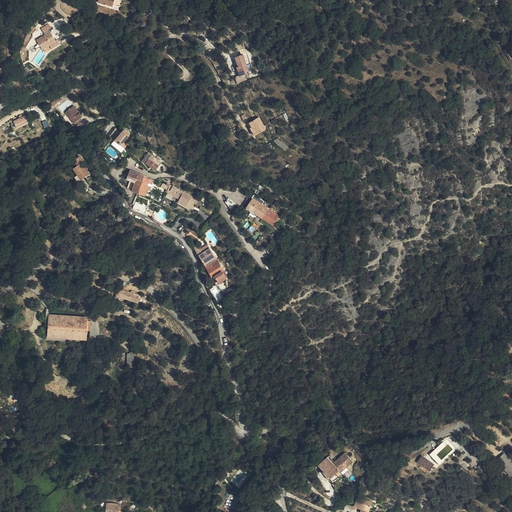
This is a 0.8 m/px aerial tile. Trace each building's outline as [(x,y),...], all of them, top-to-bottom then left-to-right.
[(152,10),(146,6),(141,14),(142,15),(146,18),(152,10)] [(55,41),(50,32),(49,29),(51,28),(49,24),(42,29),(45,34),(36,40),(39,44),(37,45),(38,47),(40,46),(43,50),(50,45),(51,49),(60,43),(57,39),(55,41)] [(45,54),(52,50),(51,49),(50,45),(43,50),(45,53),(45,54)] [(511,56),(506,48),(503,51),(509,60),(511,58),(511,56)] [(249,73),(242,54),(235,57),(238,67),(236,67),(239,76),(245,74),(249,73)] [(74,106),(65,112),(74,123),(77,127),(83,122),(80,118),(82,117),(74,106)] [(14,122),(16,129),(21,127),(29,123),(26,117),(14,122)] [(258,117),(249,123),(251,127),(250,128),(254,136),(265,129),(258,117)] [(123,129),(111,144),(121,152),(127,145),(124,142),(130,134),(123,129)] [(281,141),(282,140),(279,136),(277,138),(280,142),(278,144),(285,150),(288,147),(281,141)] [(161,163),(158,161),(148,153),(142,161),(155,171),(161,163)] [(81,163),(76,166),(73,169),(77,175),(81,180),(85,177),(89,174),(87,171),(85,168),(81,163)] [(127,188),(132,191),(138,193),(144,177),(144,175),(130,170),(128,175),(131,177),(130,181),(127,188)] [(144,177),(138,193),(144,196),(144,195),(146,189),(149,180),(149,179),(144,177)] [(170,185),(167,190),(169,191),(174,194),(181,197),(183,192),(177,189),(177,188),(173,186),(172,187),(170,185)] [(192,197),(183,192),(181,197),(178,203),(190,209),(193,203),(190,202),(192,197)] [(274,226),(280,217),(253,199),(247,208),(274,226)] [(136,201),(133,208),(133,209),(145,214),(148,207),(136,201)] [(56,240),(42,246),(45,252),(58,246),(56,240)] [(36,243),(30,246),(35,260),(41,258),(36,243)] [(202,253),(209,248),(207,245),(200,249),(202,253)] [(198,255),(205,267),(216,260),(213,254),(209,248),(202,253),(200,249),(199,247),(197,248),(195,250),(198,255)] [(205,267),(212,277),(213,277),(215,276),(219,282),(225,278),(225,277),(227,276),(218,263),(217,260),(216,260),(205,267)] [(215,276),(213,277),(218,285),(226,279),(225,278),(219,282),(215,276)] [(120,297),(137,302),(139,295),(123,290),(117,288),(115,297),(120,298),(120,297)] [(224,301),(218,308),(221,314),(227,306),(224,301)] [(79,318),(48,316),(47,335),(86,337),(88,319),(79,318)] [(126,367),(133,367),(134,353),(127,353),(126,367)] [(443,458),(451,451),(444,442),(429,454),(434,460),(433,460),(438,466),(445,460),(443,458)] [(345,453),(336,461),(333,463),(328,457),(319,464),(324,471),(331,478),(336,474),(340,471),(341,472),(344,469),(353,462),(345,453)] [(511,462),(504,454),(498,461),(511,475),(511,462)] [(425,461),(421,458),(418,462),(421,464),(425,467),(430,471),(434,465),(426,459),(425,461)] [(469,466),(463,462),(460,465),(466,470),(469,466)] [(479,466),(485,473),(490,469),(483,462),(479,466)] [(490,469),(485,473),(494,483),(501,477),(491,467),(490,469)] [(369,511),(372,502),(357,497),(354,507),(361,509),(369,511)] [(89,507),(85,501),(81,504),(85,510),(89,507)] [(118,511),(119,504),(106,503),(105,511),(118,511)]
